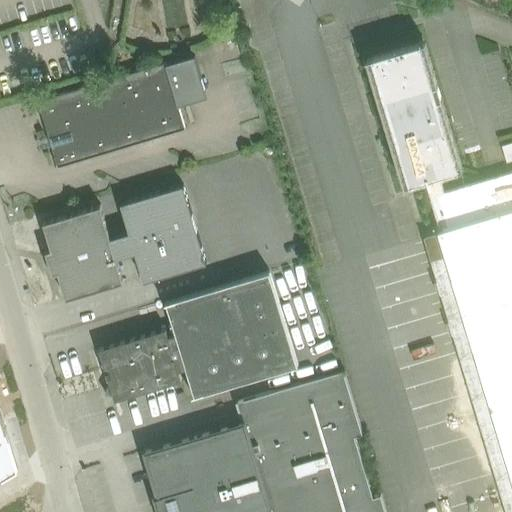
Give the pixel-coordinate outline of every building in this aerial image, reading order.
[(409,184),(425,179),(440,175),(458,169),(421,42),(371,57),(409,184)] [(188,96),(206,90),(195,55),(166,64),(166,62),(39,100),(58,166),(185,127),(179,105),(189,102),(188,96)] [(438,231),(511,476),(511,171),(445,191),(440,175),(425,179),(440,230),(438,231)] [(121,202),(102,208),(111,237),(117,257),(136,251),(144,280),(207,261),(183,183),(126,201),(121,202)] [(101,204),(44,222),(52,249),(46,250),(53,273),(59,272),(67,298),(124,281),(117,257),(111,237),(102,208),(101,204)] [(167,302),(176,333),(187,367),(195,394),(193,394),(193,395),(298,363),(270,270),(165,302),(165,303),(167,302)] [(187,367),(176,333),(169,335),(166,328),(100,348),(109,380),(106,393),(114,395),(115,399),(182,379),(179,370),(187,367)] [(386,511),(382,494),(374,496),(356,435),(363,433),(344,368),(256,396),(262,416),(146,451),(148,459),(159,495),(156,496),(160,511),(386,511)] [(177,393),(179,400),(186,398),(184,391),(177,393)] [(0,478),(19,468),(1,407),(0,407),(0,406),(0,478)]
